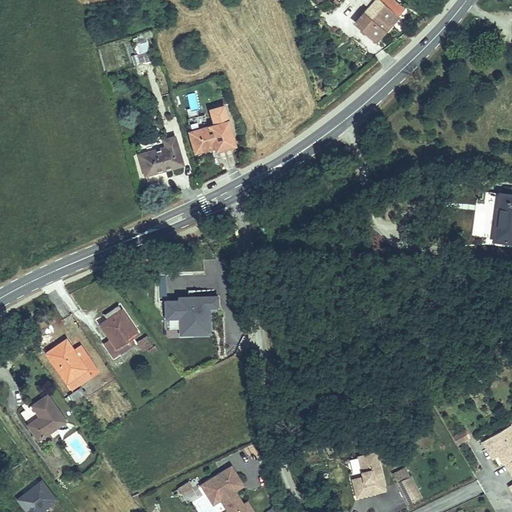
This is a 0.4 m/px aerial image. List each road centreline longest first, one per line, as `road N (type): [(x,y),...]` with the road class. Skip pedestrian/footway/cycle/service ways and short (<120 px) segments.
road 1 (unclassified): [(228,193),(263,338),(268,420),(294,496),(308,511)]
road 2 (secondary): [(228,193),(320,135),(400,69),(465,0)]
road 3 (secondary): [(0,298),(228,193)]
